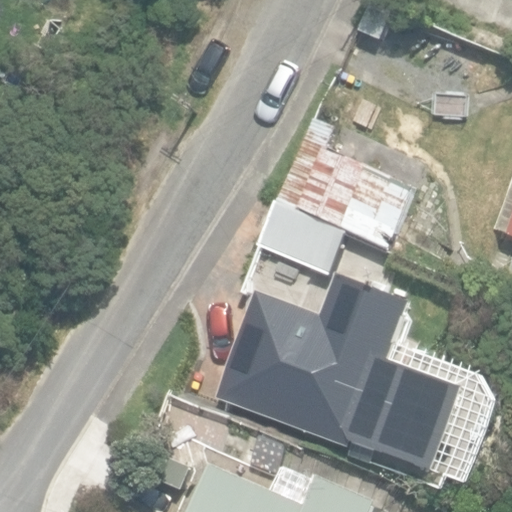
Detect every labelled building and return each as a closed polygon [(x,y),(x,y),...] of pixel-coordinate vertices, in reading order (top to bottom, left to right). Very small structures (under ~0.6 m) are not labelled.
[(429,23),(406,86),(465,107),(473,83),(490,89),(504,50),(429,23)] [(393,249),(441,269),(447,254),(401,234),(423,182),(333,145),(339,129),(314,118),(281,196),(350,225),(395,244),(393,249)] [(262,241),(331,270),(350,225),(281,196),(262,241)] [(265,289),(223,402),(351,449),(353,443),(440,475),(473,385),(393,356),(413,301),(343,275),(329,313),(265,289)] [(272,469),(283,442),(258,431),(246,458),(272,469)] [(199,511),(389,511),(392,505),(328,477),(316,506),(219,465),(199,511)]
